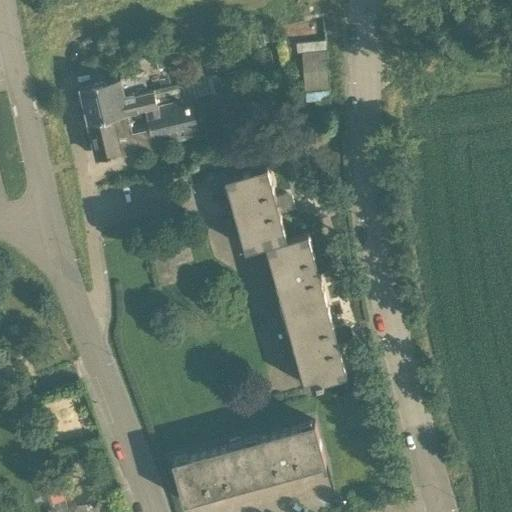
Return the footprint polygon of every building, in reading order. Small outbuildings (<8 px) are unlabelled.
[(298,52),(303,51),(324,49),(323,39),(297,41),(298,52)] [(155,56),(158,68),(180,63),(177,51),(155,56)] [(89,120),(214,90),(231,86),(230,79),(223,80),(224,82),(213,85),(211,76),(148,91),(143,71),(81,86),(89,120)] [(241,83),(251,80),(249,72),(240,75),(241,83)] [(215,130),(209,106),(235,100),(231,86),(214,90),(89,120),(96,153),(102,156),(215,130)] [(329,100),(328,90),(306,92),(302,92),(303,102),(329,100)] [(246,249),(267,243),(288,237),(281,213),(292,210),(295,205),(292,196),(287,193),(276,196),(268,165),(226,177),(246,249)] [(309,232),(288,237),(267,243),(285,311),(327,300),(320,273),(331,270),(334,265),(331,256),(326,253),(315,257),(309,232)] [(158,284),(177,282),(175,262),(192,260),(190,246),(154,250),(158,284)] [(327,300),(285,311),(306,386),(317,383),(318,386),(324,384),(323,381),(348,374),(339,343),(350,340),(353,335),(351,327),(346,324),(335,327),(327,300)] [(315,420),(240,441),(251,483),(277,476),(278,478),(283,481),(297,477),(296,471),(327,462),(315,420)] [(225,490),(251,483),(240,441),(173,459),(184,501),(207,495),(208,497),(213,500),(227,496),(225,490)] [(76,488),(90,483),(85,469),(71,474),(76,488)]
